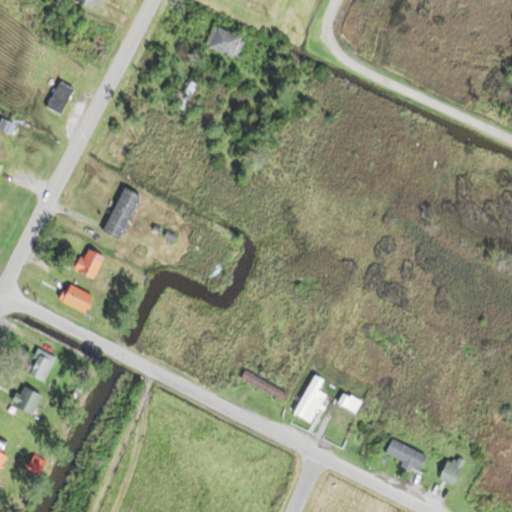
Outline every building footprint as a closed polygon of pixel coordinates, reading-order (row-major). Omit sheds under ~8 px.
[(204,44),(237,58),(245,38),(212,24),(204,44)] [(174,105),(183,110),(198,83),(189,78),(174,105)] [(60,112),(74,89),(60,80),(45,102),(60,112)] [(140,194),(123,186),(102,230),(119,238),(140,194)] [(104,258),(88,247),(75,266),(90,277),(104,258)] [(58,297),(82,312),(93,296),(68,281),(58,297)] [(44,380),(56,355),(36,346),(25,372),(44,380)] [(241,375),(283,397),(287,390),(246,368),(241,375)] [(324,379),(313,373),(292,413),(311,422),(326,394),(318,389),(324,379)] [(32,413),(41,393),(21,385),(13,405),(32,413)] [(427,455),(391,437),(384,452),(419,470),(427,455)] [(27,466),(39,472),(46,460),(34,454),(27,466)] [(463,461),(448,455),(438,478),(453,484),(463,461)]
